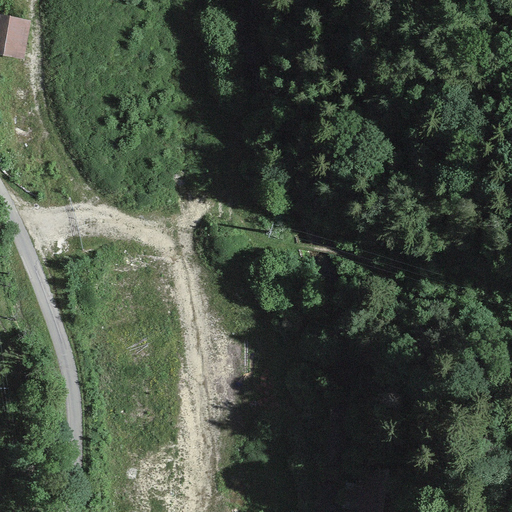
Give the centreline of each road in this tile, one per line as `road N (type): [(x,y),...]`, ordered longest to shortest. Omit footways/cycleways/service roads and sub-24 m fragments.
road 1 (track): [(17,231),(82,221),(159,236),(223,208),(289,241),(343,240),(510,328),(511,322)]
road 2 (unclassified): [(0,193),(64,351),(74,409),(72,511)]
